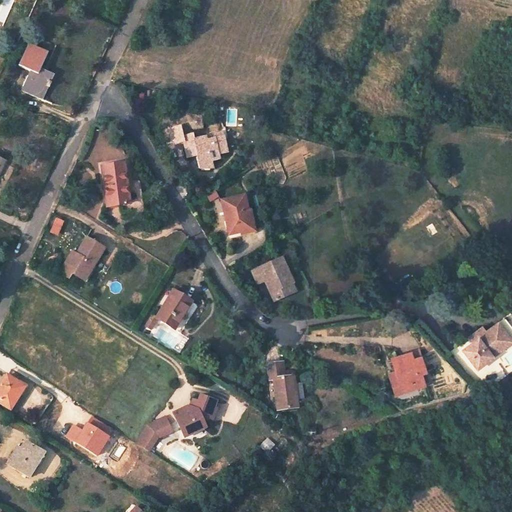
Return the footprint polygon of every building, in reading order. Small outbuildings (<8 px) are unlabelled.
[(47,54),(28,45),(18,65),(30,71),(22,89),(42,99),(53,75),(41,69),(47,54)] [(180,127),(165,131),(168,146),(183,143),(182,137),(181,132),(180,127)] [(189,136),(182,137),(183,143),(186,158),(196,156),(199,169),(211,169),(210,162),(219,160),(218,156),(226,153),(222,136),(221,137),(220,133),(209,135),(211,139),(206,140),(206,137),(193,140),(192,136),(189,136)] [(125,164),(101,167),(107,207),(130,205),(125,164)] [(212,199),(219,195),(215,188),(208,192),(212,199)] [(274,188),(268,191),(270,197),(276,194),(274,188)] [(244,195),(222,200),(229,235),(254,229),(250,210),(247,211),(244,195)] [(481,212),(476,206),(470,210),(475,216),(481,212)] [(216,209),(217,221),(224,220),(222,209),(216,209)] [(56,217),(49,232),(58,236),(65,221),(56,217)] [(254,229),(229,235),(230,240),(255,234),(254,229)] [(104,249),(86,238),(76,254),(70,251),(58,272),(68,278),(71,273),(85,281),(94,266),(104,249)] [(281,259),(253,271),(258,285),(266,282),(269,280),(273,288),(269,289),(274,301),(291,294),(288,286),(292,284),(281,259)] [(99,269),(94,266),(85,281),(90,284),(99,269)] [(292,284),(288,286),(291,294),(296,293),(292,284)] [(191,302),(172,290),(156,318),(152,315),(149,321),(154,324),(158,319),(175,329),(191,302)] [(154,324),(149,321),(145,326),(150,330),(154,324)] [(481,326),(459,344),(477,368),(494,355),(505,346),(504,345),(510,341),(497,323),(491,328),(490,327),(485,331),(481,326)] [(418,350),(416,352),(417,359),(425,357),(418,350)] [(416,352),(396,357),(400,372),(404,385),(410,383),(412,390),(429,385),(425,372),(429,371),(425,357),(417,359),(416,352)] [(494,355),(477,368),(480,372),(497,359),(494,355)] [(282,363),(267,364),(269,380),(274,379),(278,410),(297,407),(296,400),(294,384),(293,377),(284,378),(284,376),(284,372),(282,363)] [(400,372),(394,373),(400,393),(406,392),(404,385),(400,372)] [(24,387),(7,376),(0,386),(0,403),(10,410),(24,387)] [(301,383),(294,384),(296,400),(304,399),(301,383)] [(216,401),(200,395),(198,401),(192,398),(190,407),(188,406),(173,413),(184,437),(205,427),(203,422),(209,418),(212,420),(216,408),(213,407),(216,401)] [(65,438),(98,457),(114,429),(91,416),(83,430),(73,424),(65,438)] [(176,432),(169,416),(149,425),(138,442),(155,451),(163,438),(176,432)] [(268,438),(260,446),(268,453),(275,445),(268,438)] [(44,452),(26,441),(20,450),(17,448),(8,462),(30,476),(37,465),(36,464),(44,452)]
